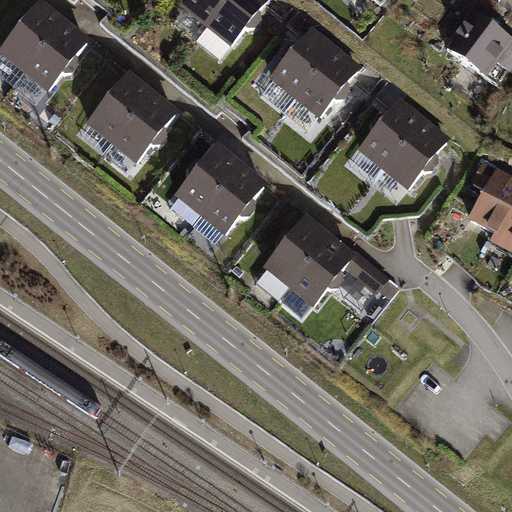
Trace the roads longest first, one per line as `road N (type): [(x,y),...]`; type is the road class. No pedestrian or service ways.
road 1 (primary): [(444,511),(0,158)]
road 2 (residential): [(511,376),(407,269)]
